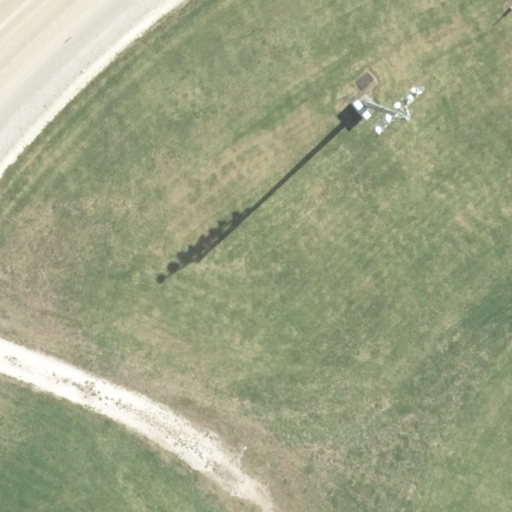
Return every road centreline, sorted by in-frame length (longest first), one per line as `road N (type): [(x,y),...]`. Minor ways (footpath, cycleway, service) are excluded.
road 1 (track): [(276,511),(166,416),(0,342)]
road 2 (track): [(346,497),(440,351),(511,293)]
